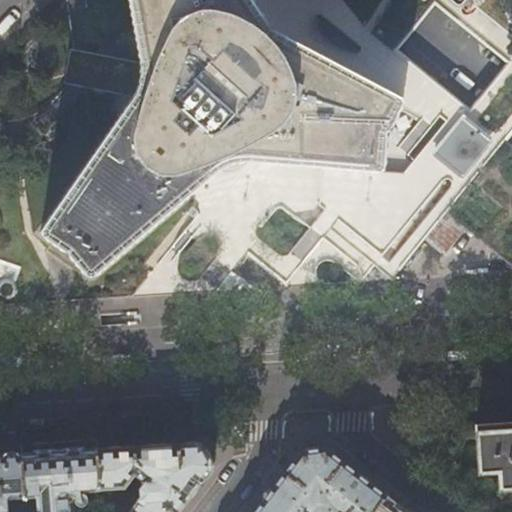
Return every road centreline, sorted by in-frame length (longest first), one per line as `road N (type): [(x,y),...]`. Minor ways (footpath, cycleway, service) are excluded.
road 1 (secondary): [(0,404),(263,383)]
road 2 (residential): [(450,511),(352,433),(350,376)]
road 3 (secondary): [(350,376),(511,366)]
road 4 (residential): [(511,100),(389,0)]
road 5 (residential): [(213,511),(264,445),(263,383)]
